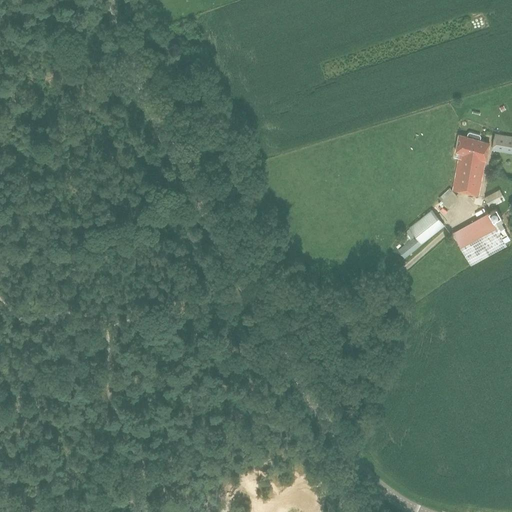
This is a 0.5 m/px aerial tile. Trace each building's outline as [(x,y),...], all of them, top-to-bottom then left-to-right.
[(478,195),(485,159),(486,160),(489,142),(480,140),(481,137),(480,135),(470,132),(467,133),(467,136),(458,134),(455,151),(460,152),(453,188),(478,195)] [(511,136),(495,134),(492,149),(511,153),(511,136)] [(488,207),(494,209),(497,202),(490,200),(488,207)] [(422,242),(444,224),(432,210),(410,228),(416,235),(398,249),(404,257),(414,250),(422,242)] [(506,245),(488,213),(453,232),(471,264),(506,245)]
